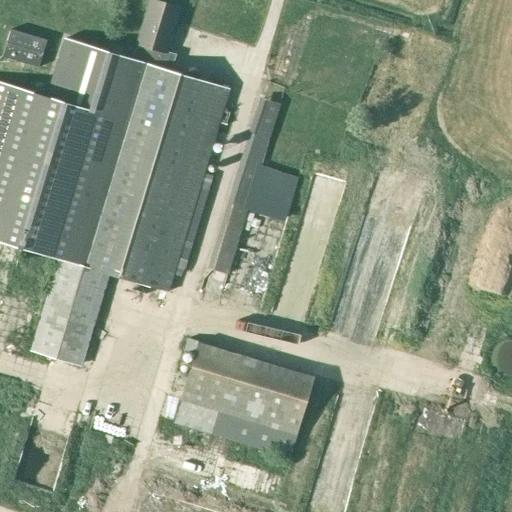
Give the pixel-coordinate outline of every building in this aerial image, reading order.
[(180,7),(156,0),(150,0),(137,43),(138,43),(133,59),(112,128),(47,108),(50,98),(0,83),(0,242),(59,260),(31,351),(78,365),(106,272),(168,291),(229,88),(171,70),(176,54),(167,51),(180,7)] [(228,273),(269,136),(253,132),(212,268),(228,273)] [(371,175),(333,327),(368,336),(407,184),(371,175)] [(314,376),(198,341),(180,399),(173,425),(288,459),(296,434),(314,376)] [(91,422),(115,430),(124,404),(100,396),(91,422)] [(29,422),(21,460),(54,467),(62,430),(29,422)] [(339,511),(353,439),(326,434),(311,511),(339,511)] [(215,454),(208,476),(268,495),(274,472),(215,454)] [(81,488),(75,507),(91,511),(98,493),(81,488)]
